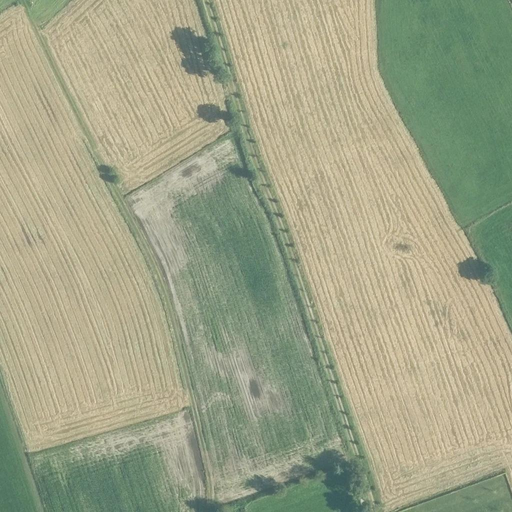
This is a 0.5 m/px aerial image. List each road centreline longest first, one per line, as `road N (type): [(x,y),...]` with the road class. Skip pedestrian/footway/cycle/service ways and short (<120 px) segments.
road 1 (track): [(23,0),(155,263),(199,427),(211,511)]
road 2 (track): [(374,511),(208,0)]
